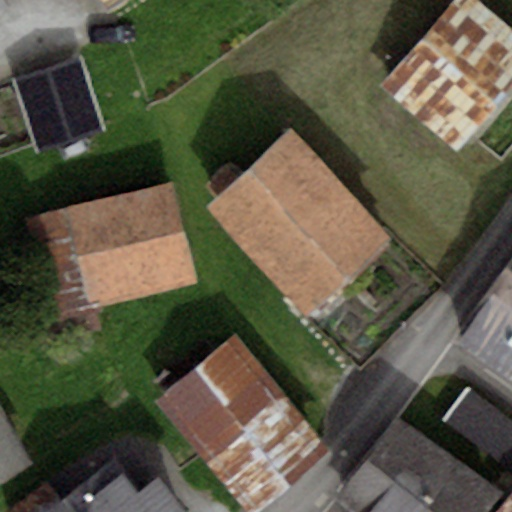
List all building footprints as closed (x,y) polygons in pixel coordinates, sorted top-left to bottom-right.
[(4,0),(0,0),(0,13),(9,8),(4,0)] [(511,89),(511,36),(469,0),(461,0),(386,88),(460,151),(511,89)] [(82,61),(14,82),(37,153),(104,131),(82,61)] [(289,134),(207,210),(307,319),(390,242),(289,134)] [(22,220),(46,321),(197,286),(173,185),(22,220)] [(511,276),(505,271),(454,343),(511,383),(511,276)] [(233,337),(154,400),(244,511),(253,511),(327,453),(233,337)] [(511,459),(511,421),(467,390),(441,428),(503,472),(511,459)] [(0,412),(0,483),(30,467),(0,412)] [(488,511),(501,493),(396,419),(345,490),(373,510),(371,511),(488,511)] [(181,511),(157,481),(142,492),(123,468),(109,479),(100,468),(42,511),(181,511)] [(511,511),(511,495),(497,511),(511,511)]
